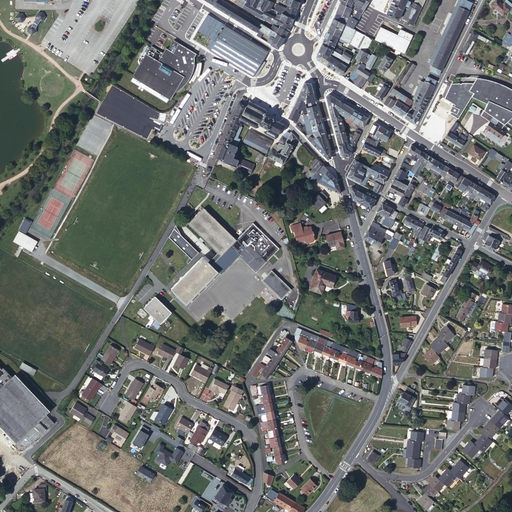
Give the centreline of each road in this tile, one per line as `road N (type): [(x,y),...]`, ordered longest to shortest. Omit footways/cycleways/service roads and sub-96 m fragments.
road 1 (residential): [(248,511),(256,451),(242,426),(184,398),(177,382),(141,363),(127,367),(107,402)]
road 2 (residential): [(336,478),(304,449),(292,376),(307,371),(382,402)]
road 3 (residential): [(388,382),(472,243)]
road 4 (unclassified): [(482,0),(413,135)]
road 5 (secondary): [(358,237),(388,382)]
road 6 (residential): [(376,475),(407,479),(430,471),(479,412)]
road 7 (residential): [(103,511),(38,469),(0,506)]
